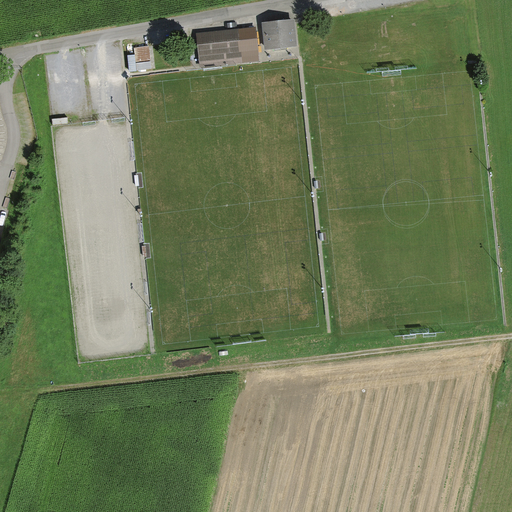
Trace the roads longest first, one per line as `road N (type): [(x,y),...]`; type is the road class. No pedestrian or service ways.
road 1 (track): [(54,389),(511,335)]
road 2 (residential): [(0,52),(296,0)]
